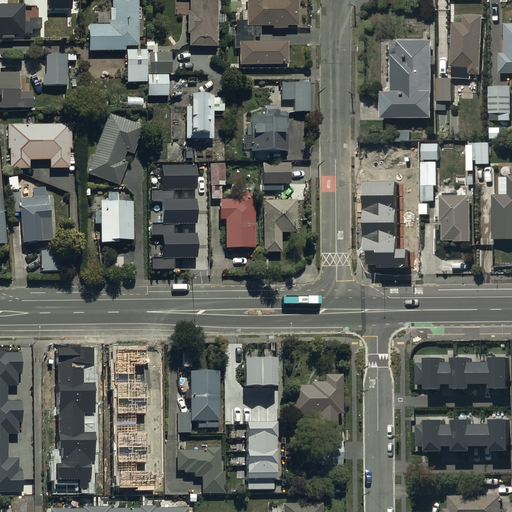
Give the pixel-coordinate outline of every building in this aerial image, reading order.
[(71,0),(46,0),(47,10),(72,11),(71,0)] [(136,0),(109,0),(110,27),(88,27),(88,54),(124,54),(124,49),(137,49),(136,0)] [(217,0),(188,0),(188,15),(186,15),(186,37),(189,37),(189,48),(216,49),(217,0)] [(234,39),(253,39),(260,39),(259,29),(272,29),(272,32),(287,31),(287,29),(298,29),(297,0),(244,0),(245,23),(235,24),(235,30),(225,30),(225,38),(234,38),(234,39)] [(23,24),(23,21),(23,8),(0,8),(0,42),(12,42),(12,38),(24,38),(24,37),(31,37),(31,33),(40,33),(40,21),(27,21),(27,24),(23,24)] [(464,26),(454,25),(452,79),(470,79),(470,76),(480,77),(483,18),(464,17),(464,26)] [(511,26),(505,26),(506,56),(501,56),(501,76),(511,75),(511,26)] [(253,39),(234,39),(234,52),(237,52),(237,68),(287,68),(287,44),(253,45),(253,39)] [(437,59),(433,59),(433,44),(392,44),(393,96),(383,96),(384,122),(434,121),(433,68),(437,68),(437,59)] [(146,52),(126,53),(127,85),(146,84),(146,52)] [(170,56),(147,55),(147,99),(167,100),(167,77),(170,77),(170,56)] [(66,57),(45,57),(45,79),(42,79),(42,88),(66,88),(66,57)] [(19,77),(0,77),(0,111),(30,112),(30,95),(19,95),(19,77)] [(452,80),(438,81),(438,104),(453,103),(452,80)] [(308,86),(281,87),(281,102),(293,102),(294,115),(309,115),(308,86)] [(511,89),(489,89),(489,116),(498,116),(498,123),(511,123),(511,89)] [(141,97),(121,97),(121,108),(142,108),(141,97)] [(224,101),(213,101),(213,98),(190,98),(190,106),(185,106),(185,142),(213,142),(213,114),(224,114),(224,101)] [(256,120),(250,120),(250,127),(246,127),(245,139),(250,139),(250,155),(286,156),(287,115),(276,115),(276,108),(264,107),(264,119),(256,119),(256,120)] [(144,129),(108,116),(85,177),(118,189),(126,165),(122,164),(125,154),(133,157),(144,129)] [(70,127),(6,128),(7,153),(9,153),(9,171),(29,171),(29,163),(49,163),(49,171),(68,171),(68,152),(70,152),(70,127)] [(501,129),(490,130),(490,141),(501,141),(501,129)] [(473,162),(477,162),(477,166),(490,166),(490,145),(476,145),(473,145),(473,162)] [(439,146),(424,146),(424,162),(439,162),(439,146)] [(197,165),(162,165),(162,188),(152,188),(152,200),(163,200),(163,222),(152,223),(152,234),(163,234),(163,256),(152,256),(152,268),(175,268),(175,258),(197,258),(197,233),(175,233),(175,224),(198,224),(198,198),(175,198),(175,190),(197,190),(197,165)] [(290,165),(263,165),(263,185),(290,185),(290,165)] [(437,165),(422,165),(422,204),(435,204),(435,188),(437,188),(437,165)] [(223,168),(210,168),(210,188),(211,201),(220,201),(220,189),(223,189),(223,168)] [(511,179),(501,179),(500,197),(494,197),(494,242),(511,241),(511,179)] [(397,182),(364,183),(365,265),(376,265),(376,268),(408,268),(408,251),(398,251),(397,182)] [(8,215),(19,215),(20,247),(41,247),(41,245),(51,244),(49,200),(44,200),(44,191),(32,191),(33,202),(19,202),(19,194),(7,195),(8,215)] [(107,205),(99,205),(99,213),(94,213),(95,226),(100,226),(101,247),(118,246),(118,245),(132,244),(131,206),(117,207),(116,196),(107,196),(107,205)] [(253,252),(253,197),(233,197),(234,203),(219,203),(219,223),(224,223),(224,252),(253,252)] [(472,199),(442,198),(442,225),(445,225),(444,243),(457,243),(457,244),(472,244),(472,199)] [(296,203),(262,203),(263,256),(280,255),(279,236),(296,236),(296,203)] [(62,254),(40,254),(40,274),(62,274),(62,254)] [(122,260),(102,260),(102,272),(122,272),(122,260)] [(94,362),(93,347),(56,347),(57,480),(79,480),(79,487),(91,487),(91,461),(95,461),(95,431),(85,432),(84,412),(95,412),(95,383),(83,383),(83,363),(94,362)] [(20,352),(0,351),(0,491),(24,492),(24,471),(19,471),(19,458),(8,458),(8,434),(21,434),(21,401),(8,401),(8,385),(20,385),(20,352)] [(277,360),(245,360),(245,386),(277,386),(277,360)] [(455,361),(455,365),(455,387),(455,391),(472,391),(472,387),(483,387),(483,365),(472,365),(472,360),(455,361)] [(492,365),(483,365),(483,387),(492,387),(492,391),(510,391),(510,360),(492,360),(492,365)] [(445,361),(427,361),(427,370),(419,370),(419,391),(446,391),(446,387),(455,387),(455,365),(445,365),(445,361)] [(129,375),(129,392),(125,392),(125,404),(128,404),(128,425),(158,425),(158,374),(129,375)] [(218,375),(190,376),(189,416),(175,416),(176,436),(191,436),(191,426),(196,426),(196,431),(216,430),(216,424),(219,424),(218,375)] [(309,390),(291,390),(291,419),(317,419),(317,430),(335,430),(335,418),(341,418),(341,379),(324,380),(324,386),(309,386),(309,390)] [(489,414),(479,414),(480,436),(489,436),(489,441),(507,440),(507,409),(489,410),(489,414)] [(442,410),(424,410),(424,419),(416,419),(416,441),(443,441),(442,437),(452,437),(451,414),(442,414),(442,410)] [(451,410),(451,414),(452,437),(452,441),(469,441),(469,436),(480,436),(479,414),(469,414),(469,410),(451,410)] [(276,423),(247,423),(247,490),(276,490),(276,423)] [(175,473),(183,473),(183,476),(194,476),(194,479),(202,479),(202,495),(223,496),(223,474),(219,474),(219,451),(204,451),(204,453),(176,453),(175,473)] [(461,458),(428,457),(427,472),(461,473),(461,458)] [(502,511),(502,497),(450,498),(451,511),(444,511),(502,511)] [(32,511),(33,503),(11,503),(11,511),(0,511),(32,511)]
